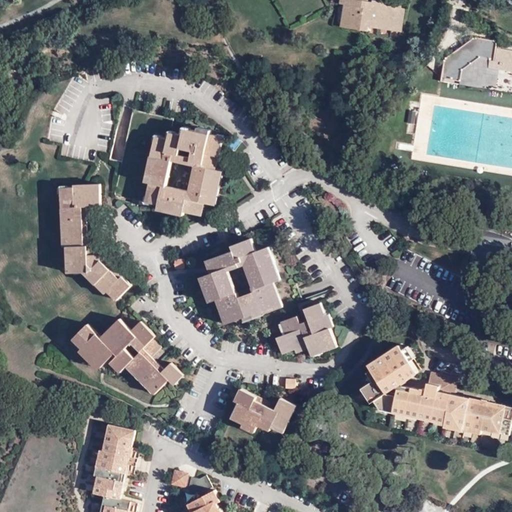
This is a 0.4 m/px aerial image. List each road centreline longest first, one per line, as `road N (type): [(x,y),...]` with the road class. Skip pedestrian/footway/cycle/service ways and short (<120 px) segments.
road 1 (residential): [(281,191),(357,309),(339,362),(308,367),(218,356),(174,319),(163,245),(240,217)]
road 2 (residential): [(366,203),(361,228),(384,263),(458,298)]
road 3 (residential): [(366,203),(406,224),(489,232)]
